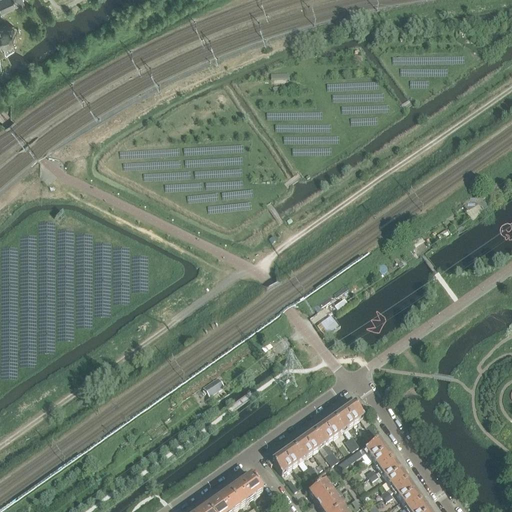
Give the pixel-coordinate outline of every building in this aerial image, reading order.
[(24,4),(22,0),(0,0),(0,9),(1,12),(17,4),(18,7),(24,4)] [(13,39),(15,32),(10,25),(2,23),(0,24),(0,42),(7,44),(13,39)] [(400,256),(393,261),(400,271),(407,266),(400,256)] [(204,392),(202,393),(205,397),(206,396),(209,400),(224,390),(218,380),(202,390),(204,392)] [(358,408),(356,406),(355,404),(349,407),(351,410),(343,415),(353,429),(360,424),(365,431),(372,441),(376,438),(369,428),(368,429),(363,421),(355,410),(358,408)] [(330,424),(323,429),(332,443),(343,436),(347,442),(344,445),(352,455),(358,451),(346,433),(353,429),(343,415),(335,420),(334,418),(329,422),(330,424)] [(332,443),(323,429),(318,433),(315,435),(314,433),(309,436),(310,438),(302,444),(312,457),(319,453),(331,470),(337,465),(325,448),(332,443)] [(382,446),(380,443),(379,440),(374,443),(376,446),(365,454),(372,464),(386,454),(380,447),(382,446)] [(312,457),(302,444),(298,447),(295,449),(293,447),(289,450),(288,451),(290,453),(282,458),(292,471),(299,466),(311,484),(314,482),(307,471),(302,464),(312,457)] [(342,474),(363,459),(360,454),(338,469),(342,474)] [(369,482),(375,477),(379,474),(387,485),(400,475),(395,467),(397,466),(393,461),(391,462),(386,454),(372,464),(376,470),(372,472),(373,474),(366,479),(369,482)] [(281,479),(292,471),(282,458),(274,464),(273,461),(268,465),(270,469),(273,467),(281,479)] [(314,482),(317,479),(310,469),(307,471),(314,482)] [(405,482),(401,476),(400,475),(387,485),(392,491),(381,499),(383,501),(390,497),(393,494),(401,505),(415,495),(409,487),(411,486),(408,481),(405,482)] [(238,511),(239,511),(261,497),(249,480),(240,487),(239,486),(237,488),(237,489),(227,496),(238,511)] [(293,496),(297,493),(290,483),(286,486),(293,496)] [(337,492),(332,496),(324,485),(308,497),(319,511),(339,511),(342,510),(335,500),(340,496),(337,492)] [(361,499),(366,496),(361,489),(356,493),(361,499)] [(420,503),(415,496),(415,495),(401,505),(406,511),(426,511),(423,508),(425,506),(422,501),(420,503)] [(205,511),(238,511),(227,496),(218,502),(217,502),(215,504),(205,511)] [(385,505),(392,500),(390,497),(383,501),(385,505)]
